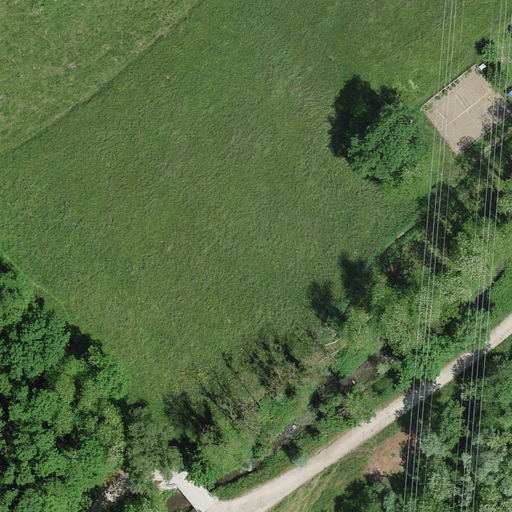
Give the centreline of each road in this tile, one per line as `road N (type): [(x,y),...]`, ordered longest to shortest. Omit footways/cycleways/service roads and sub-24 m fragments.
road 1 (track): [(234,511),(390,416),(511,326)]
road 2 (track): [(210,511),(166,468),(139,476),(101,511)]
